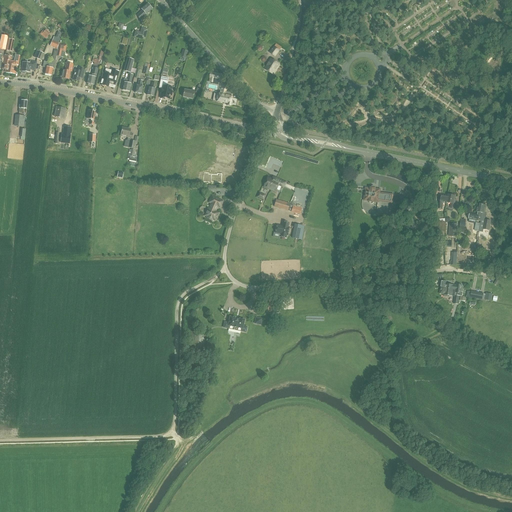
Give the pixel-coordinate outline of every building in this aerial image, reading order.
[(146,15),(152,9),(147,3),(141,9),(143,11),(137,16),(140,20),(146,15)] [(136,32),(134,37),(144,39),(147,30),(142,28),(141,33),(136,32)] [(59,44),(58,52),(57,56),(60,56),(61,51),(65,52),(66,45),(62,44),(62,45),(59,44)] [(274,46),(269,53),(275,57),(280,51),(274,46)] [(43,53),(37,51),(34,57),(41,60),(43,53)] [(104,52),(101,51),(100,57),(99,57),(98,60),(93,59),(92,62),(94,62),(94,65),(93,68),(91,76),(88,76),(87,83),(94,85),(95,77),(96,78),(98,68),(98,65),(99,64),(100,64),(101,61),(102,58),(103,58),(104,52)] [(313,51),(308,53),(312,64),(317,62),(313,51)] [(15,74),(16,64),(18,65),(19,56),(15,55),(14,61),(10,61),(11,56),(5,55),(3,65),(6,65),(5,72),(15,74)] [(128,58),(126,60),(124,71),(130,73),(133,62),(129,61),(130,58),(128,58)] [(274,75),(280,64),(271,59),(264,69),(274,75)] [(54,69),(56,61),(52,60),(52,63),(44,61),(43,67),(46,68),(44,74),(51,75),(53,68),(54,69)] [(35,70),(36,62),(30,61),(30,63),(23,62),(21,71),(30,72),(30,69),(35,70)] [(66,63),(65,70),(63,70),(62,78),(69,79),(70,71),(72,72),(73,64),(66,63)] [(84,76),(85,70),(79,68),(79,71),(75,70),(73,80),(79,81),(81,75),(84,76)] [(101,79),(99,85),(106,86),(107,83),(109,83),(109,82),(115,83),(119,72),(118,72),(119,71),(115,70),(115,71),(111,70),(110,75),(103,73),(101,79)] [(220,74),(211,72),(209,81),(212,82),(212,84),(218,85),(220,74)] [(131,84),(132,78),(127,77),(127,80),(124,80),(123,82),(122,90),(129,92),(131,84)] [(161,93),(160,98),(164,99),(164,98),(169,99),(170,95),(171,96),(172,91),(171,91),(172,87),(166,86),(168,78),(161,77),(159,88),(162,89),(161,93)] [(142,94),(143,86),(142,86),(143,81),(139,80),(138,85),(136,85),(134,92),(142,94)] [(155,88),(156,83),(152,82),(151,88),(148,87),(146,95),(154,96),(155,89),(155,88)] [(226,92),(225,92),(226,85),(220,83),(219,90),(220,91),(219,94),(217,94),(216,101),(227,103),(226,105),(230,106),(232,97),(231,96),(232,94),(226,92)] [(193,99),(194,92),(184,90),(183,97),(193,99)] [(26,109),(27,101),(21,101),(21,105),(19,105),(19,112),(22,112),(23,108),(26,109)] [(64,118),(65,109),(57,107),(55,117),(64,118)] [(93,125),(95,113),(94,113),(95,112),(89,110),(87,118),(91,119),(90,124),(93,125)] [(130,140),(131,141),(132,138),(133,134),(130,133),(130,129),(122,128),(120,136),(128,137),(127,139),(128,140),(130,141),(130,140)] [(63,133),(63,134),(62,134),(61,142),(69,143),(70,135),(70,134),(63,133)] [(135,141),(130,140),(129,147),(134,148),(135,142),(137,143),(138,137),(136,136),(135,141)] [(221,148),(220,154),(223,154),(223,158),(222,158),(221,162),(228,164),(229,160),(230,160),(232,155),(230,154),(231,150),(221,148)] [(204,173),(204,181),(220,182),(221,174),(217,174),(216,175),(209,174),(209,173),(204,173)] [(268,177),(264,186),(275,191),(278,185),(283,187),(285,182),(276,178),(273,177),(272,179),(268,177)] [(371,187),(371,188),(371,189),(366,188),(364,201),(369,201),(369,203),(370,204),(371,204),(372,204),(373,203),(374,202),(374,201),(378,201),(378,202),(379,201),(391,202),(390,209),(391,209),(393,195),(379,193),(380,190),(375,189),(375,188),(375,187),(374,186),(373,186),(372,186),(371,187)] [(448,196),(440,194),(439,202),(439,209),(442,209),(443,203),(447,204),(447,202),(448,196)] [(448,196),(447,202),(451,203),(450,208),(454,209),(455,200),(454,200),(455,196),(448,195),(448,196)] [(217,208),(217,206),(220,207),(223,201),(212,196),(209,202),(211,203),(209,208),(208,208),(205,216),(207,217),(207,218),(212,221),(213,219),(215,220),(219,213),(215,211),(216,207),(217,208)] [(289,205),(289,204),(276,200),(276,201),(274,207),(287,210),(289,205)] [(481,222),(481,220),(482,217),(482,213),(483,213),(485,205),(478,204),(476,214),(470,213),(469,219),(468,222),(475,223),(476,220),(481,221),(481,222)] [(302,208),(293,206),(291,212),(300,214),(302,208)] [(481,222),(481,221),(480,224),(477,224),(477,228),(479,228),(479,232),(482,232),(482,228),(483,229),(489,230),(491,221),(485,220),(481,220),(481,222)] [(283,226),(277,225),(275,233),(280,234),(280,236),(286,238),(286,235),(287,235),(289,227),(288,227),(289,223),(283,222),(283,226)] [(458,224),(450,224),(449,236),(457,237),(458,224)] [(292,238),(295,238),(301,240),(304,226),(300,225),(299,230),(297,229),(294,229),(292,238)] [(442,281),(441,287),(455,290),(454,295),(459,296),(462,297),(462,293),(461,293),(462,285),(457,285),(456,286),(454,285),(446,284),(447,281),(442,281)] [(455,290),(441,287),(440,294),(444,294),(444,295),(455,297),(454,304),(458,304),(459,296),(454,295),(455,290)] [(483,294),(472,292),(470,297),(482,300),(483,294)] [(273,301),(266,299),(263,311),(270,312),(273,301)] [(441,319),(445,314),(435,308),(431,314),(441,319)] [(225,322),(223,327),(246,332),(247,327),(243,326),(244,320),(239,318),(239,320),(235,319),(235,318),(230,316),(228,323),(225,322)] [(198,350),(199,332),(189,331),(188,350),(198,350)]
